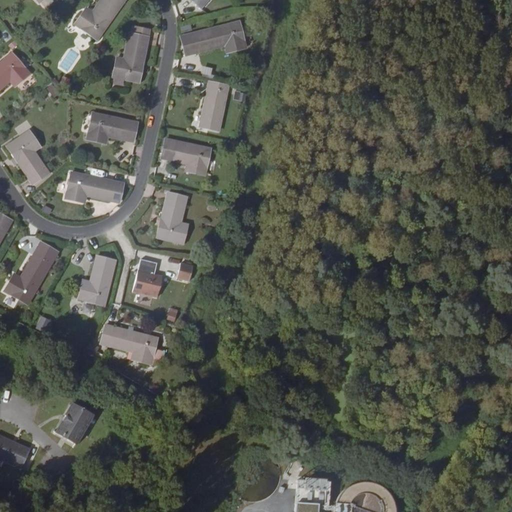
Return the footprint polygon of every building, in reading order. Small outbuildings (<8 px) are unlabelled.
[(48,0),(42,0),(39,3),(45,10),(52,4),(48,0)] [(90,15),(84,11),(75,24),(97,40),(125,0),(100,0),(92,12),(90,15)] [(191,0),(200,8),(207,0),(191,0)] [(229,45),(231,52),(245,48),(239,22),(181,37),(185,55),(225,46),(229,45)] [(114,77),(124,79),(139,83),(150,29),(132,26),(125,60),(117,58),(112,77),(114,77)] [(13,78),(18,84),(29,74),(11,54),(0,63),(0,89),(9,81),(13,78)] [(212,77),(214,69),(204,66),(202,74),(212,77)] [(122,86),(124,79),(114,77),(112,84),(122,86)] [(14,87),(18,84),(13,78),(9,81),(14,87)] [(228,86),(209,82),(199,127),(219,130),(228,86)] [(234,100),(244,101),(245,93),(235,91),(234,100)] [(103,136),(107,137),(133,142),(137,123),(93,114),(86,140),(101,143),(103,136)] [(14,157),(18,163),(32,184),(48,173),(34,151),(40,147),(29,131),(6,147),(14,157)] [(161,159),(187,164),(191,165),(189,172),(204,176),(210,149),(165,139),(161,159)] [(14,166),(18,163),(14,157),(10,160),(14,166)] [(65,199),(80,202),(82,195),(86,196),(119,203),(123,184),(71,173),(65,199)] [(182,245),(186,229),(179,227),(180,223),(186,198),(167,193),(156,238),(182,245)] [(0,241),(12,221),(0,214),(0,241)] [(18,281),(12,278),(4,291),(27,305),(58,253),(40,243),(20,278),(18,281)] [(89,286),(82,285),(78,300),(105,306),(115,262),(96,257),(90,282),(89,286)] [(179,263),(177,277),(189,279),(191,264),(179,263)] [(138,270),(132,292),(156,298),(162,276),(138,270)] [(176,322),(178,309),(170,308),(168,321),(176,322)] [(151,365),(157,338),(104,325),(105,325),(100,344),(133,353),(131,360),(151,365)] [(71,405),(55,433),(75,445),(78,439),(85,443),(98,420),(92,416),(71,405)] [(3,441),(0,445),(0,458),(19,469),(28,452),(4,439),(3,441)] [(292,477),(289,511),(312,511),(312,509),(322,510),(324,480),(292,477)]
